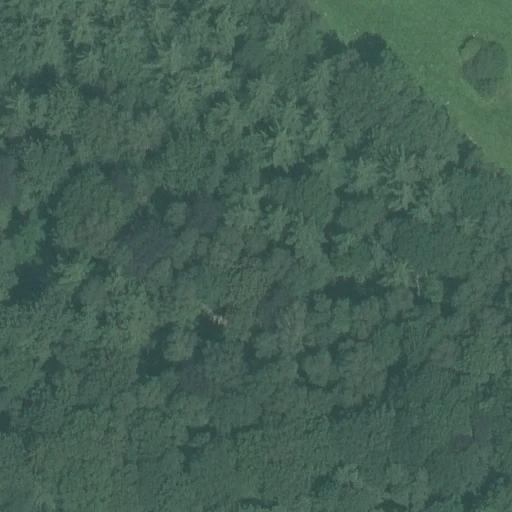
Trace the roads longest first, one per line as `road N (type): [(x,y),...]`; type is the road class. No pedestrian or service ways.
road 1 (unclassified): [(511,304),(0,105)]
road 2 (track): [(278,0),(511,256)]
